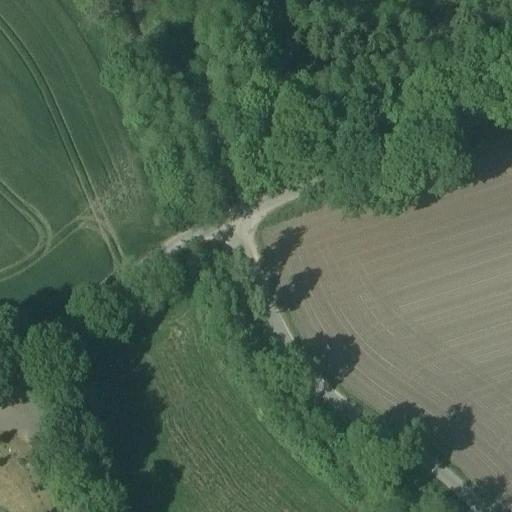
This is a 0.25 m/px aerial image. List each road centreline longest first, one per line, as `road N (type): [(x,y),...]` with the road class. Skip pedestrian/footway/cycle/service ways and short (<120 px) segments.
road 1 (residential): [(491,511),(457,464),(322,376),(233,197)]
road 2 (residential): [(0,371),(171,226),(233,197)]
road 3 (residential): [(233,197),(511,107)]
